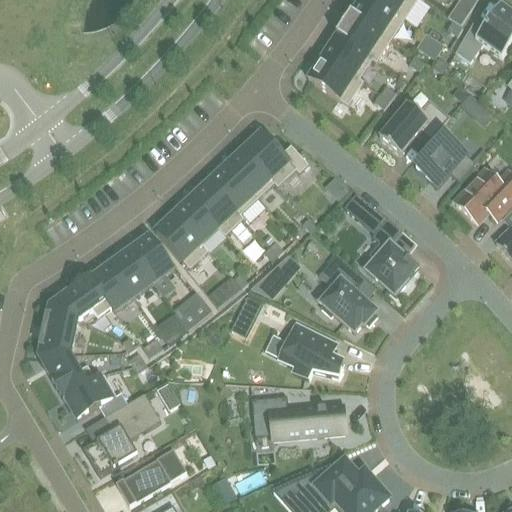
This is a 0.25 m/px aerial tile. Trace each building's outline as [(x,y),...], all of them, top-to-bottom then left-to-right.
[(352,16),(351,19),(391,45),(405,23),(369,0),(359,0),(354,8),(357,10),(352,16)] [(369,0),(405,23),(419,2),(416,0),(369,0)] [(462,0),(448,22),(461,30),(479,3),(480,0),(462,0)] [(477,21),(456,56),(470,67),(483,49),(502,62),(511,48),(511,15),(502,8),(487,28),(477,21)] [(373,64),(377,67),(391,45),(351,19),(337,40),(373,64)] [(452,25),(447,34),(458,40),(463,31),(452,25)] [(373,64),(337,40),(323,62),(359,85),(360,83),(373,64)] [(425,67),(415,60),(409,69),(419,76),(425,67)] [(323,62),(308,83),(348,110),(364,86),(360,83),(359,85),(323,62)] [(433,72),(441,78),(448,67),(440,62),(433,72)] [(390,105),(396,97),(387,90),(381,98),(390,105)] [(375,106),(384,113),(390,105),(381,98),(375,106)] [(470,100),(460,110),(472,121),(482,111),(470,100)] [(429,107),(418,119),(407,109),(378,143),(399,160),(420,136),(431,145),(449,123),(429,107)] [(263,137),(245,153),(279,190),(296,174),(300,178),(309,169),(291,149),(283,158),(272,146),(271,146),(263,137)] [(476,168),(446,141),(416,174),(437,192),(451,178),(459,186),(476,168)] [(245,153),(227,170),(258,203),(259,202),(274,187),(278,191),(279,190),(245,153)] [(227,170),(210,186),(244,223),(244,222),(241,219),(258,203),(227,170)] [(477,226),(487,216),(496,224),(511,207),(511,178),(509,176),(499,187),(486,175),(455,207),(477,226)] [(210,186),(192,203),(226,239),(244,223),(210,186)] [(357,198),(344,212),(357,223),(370,209),(357,198)] [(192,203),(174,219),(202,248),(209,256),(209,255),(202,248),(219,233),(225,240),(226,239),(192,203)] [(174,219),(159,234),(186,264),(202,248),(174,219)] [(317,231),(309,223),(303,228),(311,237),(317,231)] [(408,262),(407,263),(404,260),(391,249),(402,236),(388,224),(373,241),(380,247),(369,259),(376,265),(367,275),(396,300),(420,273),(408,262)] [(511,232),(496,248),(511,264),(511,232)] [(175,273),(151,240),(131,255),(155,288),(175,273)] [(270,252),(278,261),(284,255),(276,246),(270,252)] [(270,252),(264,257),(272,266),(278,261),(270,252)] [(131,255),(112,269),(135,302),(155,288),(131,255)] [(320,280),(328,288),(315,302),(324,309),(321,312),(331,321),(334,318),(355,337),(363,328),(365,330),(366,328),(369,330),(378,320),(375,318),(377,316),(366,306),(352,293),(362,281),(338,260),(320,280)] [(107,304),(116,316),(135,302),(112,269),(93,282),(107,304)] [(234,283),(242,293),(249,287),(241,278),(234,283)] [(253,294),(274,304),(283,294),(268,280),(253,294)] [(52,310),(79,324),(107,304),(93,282),(92,281),(91,281),(52,310)] [(234,283),(228,289),(236,298),(242,293),(234,283)] [(256,323),(263,309),(247,301),(240,316),(256,323)] [(179,322),(188,335),(213,316),(203,303),(179,322)] [(52,310),(50,320),(48,320),(43,342),(41,351),(43,351),(41,361),(71,359),(79,324),(52,310)] [(176,318),(157,332),(169,349),(188,335),(179,322),(176,318)] [(297,328),(279,364),(296,372),(294,377),(309,385),(313,376),(339,382),(343,366),(332,360),(337,348),(297,328)] [(123,347),(129,357),(136,353),(130,343),(123,347)] [(157,343),(150,348),(157,358),(164,353),(157,343)] [(143,352),(150,362),(157,358),(150,348),(143,352)] [(144,364),(140,358),(129,364),(134,371),(144,364)] [(53,381),(52,381),(65,403),(89,390),(71,359),(41,361),(53,381)] [(144,364),(134,371),(138,378),(149,371),(144,364)] [(67,403),(79,424),(114,404),(101,382),(89,390),(65,403),(65,404),(67,403)] [(84,453),(100,481),(138,458),(130,445),(161,426),(145,398),(105,422),(113,436),(84,453)] [(252,404),(253,421),(271,419),(274,445),(346,438),(343,411),(327,413),(327,410),(318,411),(318,414),(289,417),(287,400),(252,404)] [(117,489),(130,511),(187,478),(174,455),(117,489)] [(211,459),(205,463),(210,471),(216,468),(211,459)] [(345,464),(274,495),(281,504),(287,499),(297,510),(304,504),(311,511),(327,511),(336,505),(341,511),(378,511),(389,503),(371,482),(365,487),(345,464)] [(181,511),(182,511),(172,496),(144,511),(181,511)]
